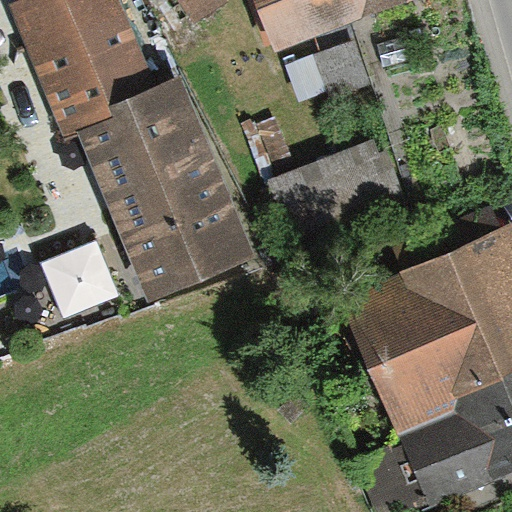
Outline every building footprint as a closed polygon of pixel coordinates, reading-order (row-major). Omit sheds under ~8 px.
[(117,0),(28,0),(71,114),(89,108),(155,287),(244,254),(175,69),(147,80),(117,0)] [(261,0),(275,37),(358,5),(362,16),(403,0),(261,0)] [(385,141),(274,182),(296,241),(407,200),(385,141)] [(511,239),(364,292),(441,510),(511,485),(511,239)] [(102,244),(48,258),(64,318),(118,304),(102,244)]
